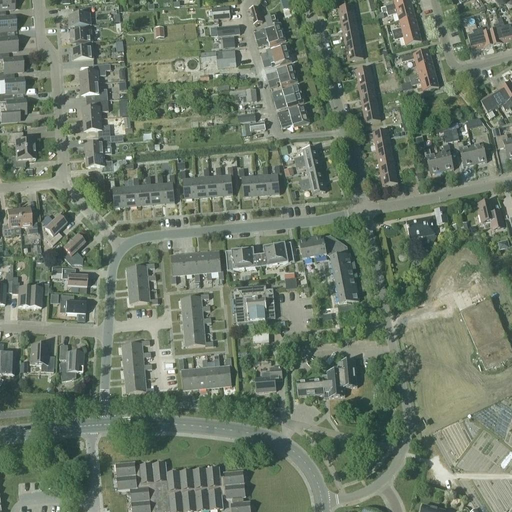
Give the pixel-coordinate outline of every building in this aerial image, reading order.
[(0,0),(0,19),(5,19),(5,12),(14,11),(12,0),(0,0)] [(393,0),(395,6),(386,8),(387,13),(411,6),(409,0),(393,0)] [(387,13),(388,17),(397,15),(399,23),(415,19),(411,6),(387,13)] [(338,10),(339,19),(355,16),(353,7),(338,10)] [(70,28),(74,28),(91,27),(89,9),(73,11),(73,17),(69,17),(70,28)] [(213,21),(230,20),(229,9),(212,10),(213,21)] [(254,27),(262,24),(258,9),(249,11),(254,27)] [(283,34),(280,25),(278,26),(275,16),(265,19),(268,29),(264,30),(266,34),(262,35),(261,33),(254,35),(256,42),(283,34)] [(356,25),(355,16),(339,19),(341,27),(356,25)] [(14,18),(5,19),(0,19),(0,40),(7,40),(6,33),(15,32),(14,18)] [(392,33),(393,37),(418,31),(415,19),(399,23),(401,30),(392,33)] [(498,25),(504,46),(504,45),(511,43),(511,33),(510,28),(505,29),(503,24),(499,25),(498,25)] [(358,34),(356,25),(341,27),(343,36),(358,34)] [(495,32),(489,33),(493,48),(504,46),(498,25),(493,26),(495,32)] [(92,44),(91,27),(74,28),(75,33),(70,34),(71,45),(76,45),(92,44)] [(240,36),(239,27),(217,29),(218,38),(240,36)] [(482,29),(477,31),(483,51),(493,48),(489,33),(484,35),(482,29)] [(418,31),(393,37),(394,42),(403,39),(405,47),(421,43),(418,31)] [(482,51),(483,51),(477,31),(472,32),(474,37),(468,39),(472,54),(482,51)] [(283,34),(256,42),(258,49),(264,48),(263,46),(268,44),(270,48),(285,43),(283,34)] [(360,42),(358,34),(343,36),(344,45),(360,42)] [(0,40),(0,61),(2,61),(9,61),(8,54),(17,53),(16,39),(7,40),(0,40)] [(234,39),(226,39),(227,50),(235,50),(234,39)] [(361,51),(360,42),(344,45),(346,54),(361,51)] [(92,44),(76,45),(76,50),(71,51),(72,62),(93,61),(92,44)] [(270,50),(266,51),(267,54),(260,56),(262,63),(289,55),(286,46),(270,50)] [(361,51),(346,54),(348,63),(363,60),(361,51)] [(216,54),(217,70),(236,68),(235,52),(216,54)] [(414,61),(416,69),(432,64),(429,52),(404,58),(404,59),(400,60),(402,64),(414,61)] [(289,55),(262,63),(264,69),(272,67),(271,64),(274,63),(276,68),(291,64),(289,55)] [(22,60),(9,61),(2,61),(3,75),(0,75),(0,82),(4,82),(14,81),(13,74),(23,74),(22,60)] [(435,77),(432,64),(416,69),(418,76),(409,79),(410,83),(435,77)] [(79,74),(80,86),(98,85),(98,78),(106,77),(105,73),(110,72),(110,66),(93,67),(93,73),(79,74)] [(280,84),(281,89),(297,84),(292,66),(276,71),(277,74),(272,76),(271,74),(266,76),(270,90),(278,88),(277,85),(280,84)] [(355,72),(357,81),(372,78),(370,69),(355,72)] [(435,77),(410,83),(412,88),(421,85),(423,93),(438,89),(435,77)] [(374,87),(372,78),(357,81),(358,90),(374,87)] [(23,81),(14,81),(4,82),(5,96),(0,96),(0,103),(6,103),(16,102),(15,95),(24,95),(23,81)] [(216,85),(217,93),(229,92),(228,84),(216,85)] [(98,85),(80,86),(81,98),(95,97),(96,103),(108,102),(107,91),(99,92),(98,85)] [(271,94),(272,98),(274,104),(301,96),(298,86),(282,91),(271,94)] [(509,109),(510,109),(511,112),(511,111),(511,104),(511,102),(511,101),(511,93),(508,86),(498,91),(498,92),(498,91),(509,109)] [(375,96),(374,87),(358,90),(360,99),(375,96)] [(498,92),(489,97),(497,110),(502,107),(505,112),(509,109),(498,91),(498,92)] [(276,112),(284,110),(303,105),(301,96),(274,104),(276,112)] [(377,105),(375,96),(360,99),(362,107),(377,105)] [(492,113),(497,110),(489,97),(480,102),(490,121),(495,118),(492,113)] [(19,123),(19,116),(26,116),(25,102),(16,102),(6,103),(7,117),(0,117),(1,125),(19,123)] [(108,113),(108,102),(96,103),(96,109),(82,110),(83,122),(101,121),(100,114),(108,113)] [(379,114),(377,105),(362,107),(363,116),(379,114)] [(277,115),(280,124),(307,116),(304,107),(288,112),(289,115),(285,116),(284,113),(277,115)] [(379,114),(363,116),(365,125),(380,123),(379,114)] [(256,123),(255,115),(238,117),(239,125),(246,124),(256,123)] [(307,116),(280,124),(282,131),(288,129),(287,127),(292,126),(293,130),(310,125),(309,125),(307,116)] [(479,120),(467,122),(468,130),(484,127),(479,120)] [(101,128),(101,121),(83,122),(84,134),(98,133),(98,139),(110,138),(109,127),(101,128)] [(251,134),(265,132),(264,124),(250,126),(251,134)] [(450,132),(452,144),(459,142),(456,130),(450,132)] [(499,130),(492,132),(493,140),(495,139),(500,138),(499,130)] [(373,134),(374,143),(389,141),(388,132),(373,134)] [(446,145),(452,144),(450,132),(443,133),(446,145)] [(15,146),(16,152),(34,151),(33,140),(23,140),(22,134),(8,135),(9,145),(15,146)] [(471,148),(475,166),(487,164),(484,152),(490,151),(487,136),(476,138),(477,146),(471,148)] [(500,138),(495,139),(498,151),(505,149),(507,161),(511,159),(511,140),(508,141),(507,136),(500,138)] [(104,157),(112,157),(110,138),(98,139),(99,145),(85,146),(86,158),(104,157)] [(418,151),(425,150),(422,138),(415,139),(418,151)] [(391,149),(389,141),(374,143),(376,152),(391,149)] [(464,169),(475,166),(471,148),(464,149),(463,144),(457,145),(458,151),(459,151),(464,169)] [(437,155),(442,174),(453,171),(449,153),(450,153),(449,147),(443,148),(444,154),(437,155)] [(294,161),(295,165),(317,160),(315,149),(302,152),(304,158),(294,161)] [(393,158),(391,149),(376,152),(378,161),(393,158)] [(34,151),(16,152),(16,158),(10,160),(11,170),(25,169),(25,163),(35,162),(34,151)] [(442,174),(437,155),(431,157),(430,151),(424,152),(425,159),(426,159),(430,177),(442,174)] [(114,174),(119,171),(120,170),(119,165),(118,163),(112,166),(112,163),(104,164),(104,157),(86,158),(86,170),(100,169),(101,175),(114,174)] [(394,167),(393,158),(378,161),(379,170),(394,167)] [(320,171),(317,160),(295,165),(296,170),(306,168),(307,174),(320,171)] [(396,176),(394,167),(379,170),(381,179),(396,176)] [(266,177),(267,197),(280,196),(278,177),(280,176),(279,168),(274,169),(275,177),(268,177),(266,177)] [(219,178),(220,198),(233,197),(231,177),(233,177),(232,169),(228,170),(228,177),(221,178),(219,178)] [(263,178),(254,178),(255,198),(267,197),(266,177),(268,177),(267,169),(262,170),(263,178)] [(216,178),(209,179),(207,179),(209,199),(220,198),(219,178),(221,178),(220,170),(216,171),(216,178)] [(204,179),(195,180),(197,200),(209,199),(207,179),(209,179),(208,171),(204,172),(204,179)] [(243,199),(255,198),(254,178),(244,179),(243,171),(239,172),(239,180),(241,180),(243,199)] [(322,183),(320,171),(307,174),(309,181),(299,183),(300,188),(322,183)] [(184,201),(197,200),(195,180),(185,181),(185,173),(180,174),(181,182),(183,182),(184,201)] [(396,176),(381,179),(382,188),(398,185),(396,176)] [(161,186),(162,206),(175,205),(173,185),(175,185),(174,177),(169,177),(170,185),(163,186),(161,186)] [(158,186),(151,187),(149,187),(150,207),(162,206),(161,186),(163,186),(162,178),(157,178),(158,186)] [(146,187),(139,188),(137,188),(138,208),(150,207),(149,187),(151,187),(150,179),(145,179),(146,187)] [(134,188),(125,189),(126,209),(138,208),(137,188),(139,188),(138,180),(133,180),(134,188)] [(114,210),(126,209),(125,189),(115,190),(115,182),(110,182),(110,190),(112,190),(114,210)] [(322,183),(300,188),(301,193),(311,190),(312,197),(325,194),(322,183)] [(504,231),(503,227),(500,213),(494,214),(491,203),(478,206),(482,225),(491,223),(494,233),(504,231)] [(447,223),(444,209),(434,211),(435,218),(432,219),(431,218),(406,223),(409,238),(421,236),(421,238),(422,238),(423,240),(422,240),(419,243),(429,250),(437,239),(435,237),(434,237),(434,235),(435,235),(433,226),(437,225),(437,226),(447,223)] [(18,211),(20,230),(27,229),(27,236),(37,235),(36,225),(31,225),(30,210),(18,211)] [(13,230),(20,230),(18,211),(6,212),(8,227),(2,227),(3,238),(14,237),(13,230)] [(57,234),(66,226),(58,217),(44,231),(49,236),(45,240),(52,248),(62,239),(57,234)] [(468,232),(467,225),(460,226),(461,233),(468,232)] [(461,234),(460,226),(452,227),(454,236),(461,234)] [(82,270),(82,261),(76,254),(85,245),(77,237),(62,250),(67,255),(63,260),(71,269),(82,270)] [(353,305),(359,303),(354,280),(357,279),(354,260),(350,260),(349,256),(348,256),(347,249),(330,237),(323,239),(323,238),(299,242),(302,262),(327,257),(330,259),(339,307),(337,307),(338,315),(354,311),(353,305)] [(499,244),(500,251),(508,249),(507,242),(499,244)] [(259,257),(261,270),(277,267),(277,268),(278,268),(278,267),(294,264),(291,244),(274,247),(273,247),(274,247),(263,249),(264,257),(259,257)] [(242,252),(225,253),(227,273),(244,271),(244,272),(245,272),(245,271),(261,270),(259,257),(254,258),(253,250),(243,251),(242,251),(242,252)] [(209,275),(211,274),(218,274),(219,282),(224,281),(223,273),(221,273),(219,254),(207,255),(209,275)] [(207,255),(195,256),(197,276),(199,276),(206,275),(207,283),(212,282),(211,274),(209,275),(207,255)] [(197,276),(195,256),(183,257),(185,277),(194,276),(195,284),(200,284),(199,276),(197,276)] [(176,278),(185,277),(183,257),(171,258),(173,278),(171,278),(171,286),(176,286),(176,278)] [(126,270),(128,282),(148,280),(147,278),(147,271),(155,270),(154,265),(146,266),(146,268),(126,270)] [(75,271),(62,270),(52,270),(51,280),(67,281),(67,289),(79,289),(86,290),(87,278),(75,277),(75,271)] [(0,282),(0,307),(4,307),(5,295),(11,295),(12,279),(13,275),(5,274),(5,283),(0,282)] [(155,277),(147,278),(148,280),(128,282),(129,294),(149,292),(148,283),(156,282),(155,277)] [(12,279),(11,295),(11,296),(18,296),(17,309),(29,310),(30,290),(19,289),(19,285),(17,285),(17,280),(12,279)] [(297,290),(296,279),(285,280),(286,291),(297,290)] [(36,286),(36,290),(30,290),(29,310),(41,310),(41,298),(48,298),(49,286),(36,286)] [(274,305),(273,297),(267,292),(266,292),(265,288),(236,291),(234,293),(235,302),(232,302),(233,317),(236,316),(237,325),(239,327),(267,325),(267,321),(270,320),(274,314),(275,314),(274,306),(275,306),(274,305)] [(149,292),(129,294),(130,306),(150,305),(150,307),(158,306),(158,301),(150,302),(149,292)] [(50,306),(54,306),(57,306),(58,297),(55,296),(50,296),(50,306)] [(181,301),(182,313),(202,311),(202,309),(201,302),(209,301),(209,296),(200,297),(201,299),(181,301)] [(85,317),(85,305),(73,304),(73,298),(60,297),(59,315),(77,316),(85,317)] [(210,308),(202,309),(202,311),(182,313),(183,325),(203,323),(203,321),(202,314),(210,313),(210,308)] [(211,320),(203,321),(203,323),(183,325),(184,337),(204,335),(203,325),(211,325),(211,320)] [(446,321),(423,332),(444,375),(440,377),(447,391),(443,393),(451,408),(481,394),(483,397),(511,383),(511,355),(472,375),(474,378),(470,380),(463,367),(467,365),(446,321)] [(261,334),(252,335),(253,346),(261,345),(261,334)] [(204,335),(184,337),(185,349),(205,347),(205,349),(213,348),(213,344),(205,344),(204,335)] [(122,347),(123,359),(143,358),(143,360),(151,359),(150,355),(143,355),(142,348),(150,347),(149,343),(141,343),(141,345),(122,347)] [(0,377),(13,378),(15,356),(3,355),(3,346),(0,345),(0,377)] [(54,360),(54,359),(48,359),(48,348),(30,347),(29,366),(41,367),(40,374),(53,374),(53,370),(54,360)] [(83,355),(67,354),(67,348),(60,347),(59,362),(66,362),(66,364),(60,365),(62,382),(75,381),(75,375),(82,375),(83,355)] [(144,367),(143,360),(143,358),(123,359),(124,371),(144,369),(144,372),(152,371),(152,366),(144,367)] [(217,369),(219,389),(232,388),(230,368),(232,368),(231,360),(226,360),(227,368),(220,369),(217,369)] [(215,370),(208,370),(205,370),(207,390),(219,389),(217,369),(220,369),(219,361),(214,362),(215,370)] [(203,371),(193,371),(195,391),(207,390),(205,370),(208,370),(207,362),(202,363),(203,371)] [(344,390),(357,389),(355,363),(339,364),(339,366),(338,368),(338,369),(340,371),(340,373),(327,374),(327,377),(322,377),(322,381),(296,383),(298,399),(323,397),(324,401),(345,399),(344,390)] [(183,393),(195,391),(193,371),(184,372),(183,364),(179,365),(179,373),(181,373),(183,393)] [(275,384),(282,383),(281,368),(270,369),(270,374),(261,375),(262,380),(255,380),(256,394),(276,393),(275,384)] [(145,381),(144,372),(144,369),(124,371),(125,383),(145,381)] [(145,381),(125,383),(126,396),(146,394),(146,396),(154,395),(154,390),(146,391),(145,381)] [(0,511),(208,511),(223,511),(222,497),(226,497),(227,501),(232,501),(233,505),(231,505),(231,511),(250,511),(250,503),(243,504),(243,500),(245,500),(243,472),(224,474),(224,479),(220,479),(220,470),(167,475),(166,465),(139,468),(135,468),(134,464),(116,466),(118,493),(130,492),(132,511),(1,511),(0,500),(0,511)]
